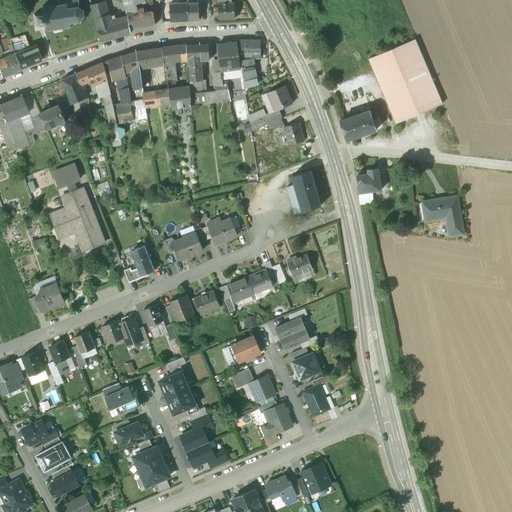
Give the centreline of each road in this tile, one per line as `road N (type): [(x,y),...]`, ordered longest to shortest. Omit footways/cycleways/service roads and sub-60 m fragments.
road 1 (residential): [(294,232),(0,352)]
road 2 (residential): [(0,93),(131,43),(277,29)]
road 3 (secondary): [(384,408),(332,155)]
road 4 (residential): [(312,440),(147,511)]
road 5 (residential): [(332,155),(511,166)]
road 6 (secondary): [(332,155),(277,29)]
